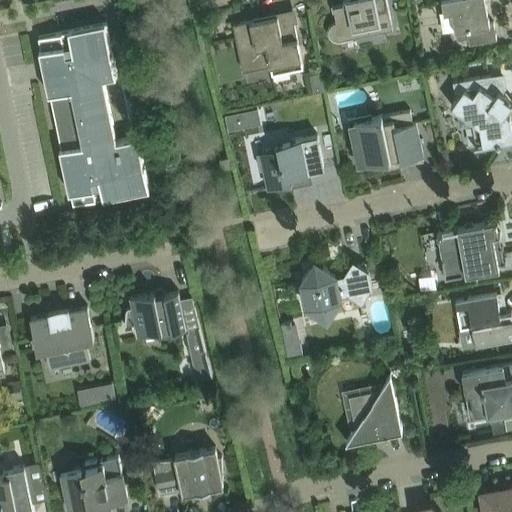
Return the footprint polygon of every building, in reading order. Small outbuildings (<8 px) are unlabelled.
[(333,6),(336,21),(334,22),(332,23),(331,24),(330,25),(329,27),(329,28),(329,30),(329,32),(329,33),(330,34),(331,36),(332,37),(334,38),(335,39),(337,39),(338,39),(340,39),(392,28),(386,0),(343,0),(343,4),(333,6)] [(489,22),(486,2),(485,0),(441,0),(444,11),(452,10),(457,38),(468,36),(469,43),(496,38),(493,21),(489,22)] [(293,19),(287,20),(264,25),(262,17),(233,23),(243,70),(270,64),(272,72),(303,66),(293,19)] [(104,77),(117,74),(106,21),(38,36),(73,203),(150,187),(139,134),(116,139),(104,77)] [(318,70),(308,72),(312,90),(322,88),(318,70)] [(456,97),(451,104),(457,109),(460,126),(479,123),(482,141),(475,143),(475,144),(496,141),(499,143),(501,140),(511,137),(511,126),(510,114),(505,110),(510,102),(502,96),(505,92),(499,88),(494,94),(488,89),(485,76),(491,75),(490,73),(453,80),(456,97)] [(358,139),(352,140),(357,164),(390,157),(391,161),(422,155),(422,156),(423,156),(416,120),(413,121),(410,109),(354,120),(358,139)] [(291,144),(287,145),(258,151),(261,168),(264,167),(268,186),(245,191),(245,192),(301,180),(301,177),(310,174),(309,169),(324,166),(317,133),(289,139),(291,144)] [(219,158),(221,168),(231,166),(229,156),(219,158)] [(483,222),(437,230),(445,277),(499,267),(496,248),(503,247),(500,231),(497,231),(484,222),(484,220),(483,220),(483,222)] [(372,292),(366,268),(365,262),(344,266),(345,273),(335,275),(335,272),(315,260),(301,279),(307,305),(327,318),(340,298),(339,292),(349,290),(350,297),(372,292)] [(131,305),(128,306),(127,306),(127,307),(126,308),(126,309),(124,324),(135,322),(137,333),(161,328),(162,332),(186,327),(178,290),(155,295),(155,291),(129,296),(131,305)] [(500,311),(497,291),(455,299),(460,326),(472,324),(476,344),(511,337),(511,331),(511,330),(511,308),(511,309),(500,311)] [(87,305),(69,308),(68,305),(60,306),(54,308),(48,310),(48,313),(30,317),(37,349),(45,347),(49,367),(90,359),(86,339),(94,337),(87,305)] [(511,361),(462,370),(466,393),(471,393),(474,411),(489,409),(489,414),(511,409),(511,361)] [(349,394),(356,425),(346,440),(358,437),(402,429),(390,372),(380,387),(349,394)] [(6,382),(9,399),(22,396),(19,379),(6,382)] [(175,458),(152,459),(159,492),(182,488),(182,491),(195,489),(196,490),(210,487),(210,485),(223,483),(222,479),(223,479),(222,455),(217,455),(215,446),(203,448),(202,447),(187,450),(188,451),(175,454),(175,458)] [(81,466),(61,470),(69,510),(89,506),(90,510),(112,506),(111,500),(127,497),(118,453),(80,461),(81,466)] [(34,511),(32,501),(48,498),(40,460),(39,461),(40,467),(26,470),(24,464),(3,468),(4,474),(0,474),(0,511),(34,511)] [(511,511),(511,484),(494,488),(483,490),(485,503),(471,505),(472,511),(511,511)] [(434,504),(432,501),(415,504),(416,511),(440,511),(441,511),(438,508),(434,504)]
